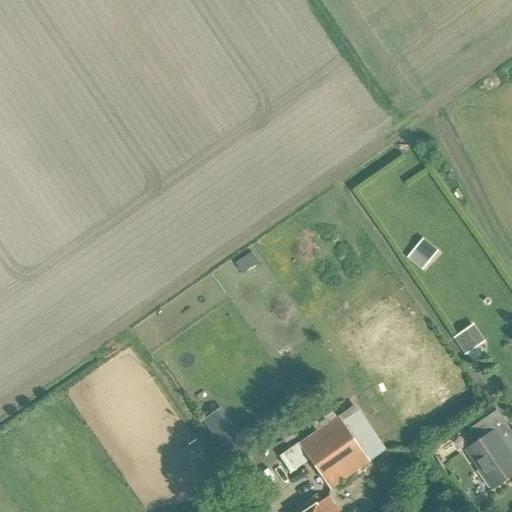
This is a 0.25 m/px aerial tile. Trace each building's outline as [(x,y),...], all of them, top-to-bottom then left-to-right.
[(409,259),(423,271),(440,250),(426,238),(409,259)] [(454,340),(466,357),(487,342),(475,325),(454,340)] [(200,418),(222,450),(242,437),(219,404),(200,418)] [(350,409),(339,416),(370,461),(381,454),(365,431),(350,409)] [(466,450),(493,489),(511,475),(511,458),(510,455),(511,454),(511,431),(499,412),(473,430),(480,440),(466,450)] [(300,444),(331,488),(370,461),(339,416),(300,444)] [(306,499),(302,477),(278,482),(283,504),(306,499)] [(338,511),(328,497),(306,511),(338,511)]
